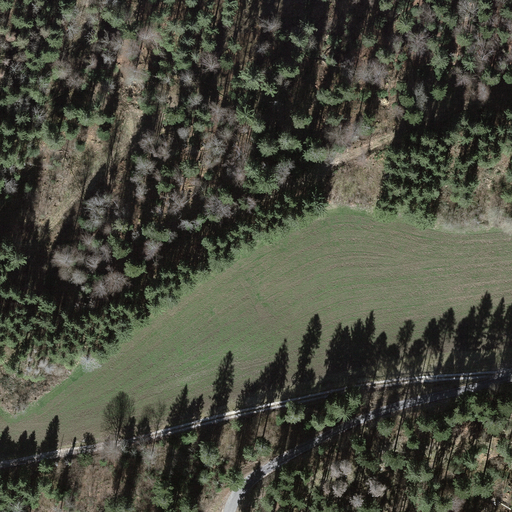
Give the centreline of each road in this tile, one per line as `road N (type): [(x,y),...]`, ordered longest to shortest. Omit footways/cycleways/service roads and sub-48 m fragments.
road 1 (track): [(511,373),(364,387),(0,465)]
road 2 (unclassified): [(230,511),(258,473),(370,416),(511,378)]
